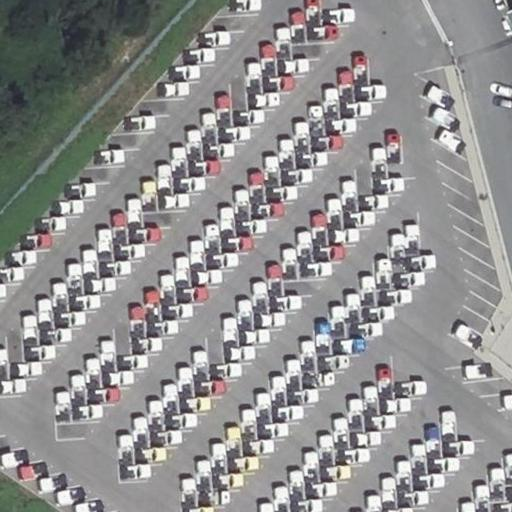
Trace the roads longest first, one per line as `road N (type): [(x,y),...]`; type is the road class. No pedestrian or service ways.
road 1 (unknown): [(382,77),(341,52),(321,51),(272,61),(243,78),(12,355),(6,399),(17,420),(58,455)]
road 2 (unknown): [(58,455),(382,77)]
road 3 (unknown): [(480,363),(353,263),(430,163),(424,122),(382,77)]
road 4 (unknown): [(353,263),(137,510)]
road 5 (unknown): [(480,363),(357,511)]
road 6 (unclassified): [(461,0),(511,140)]
